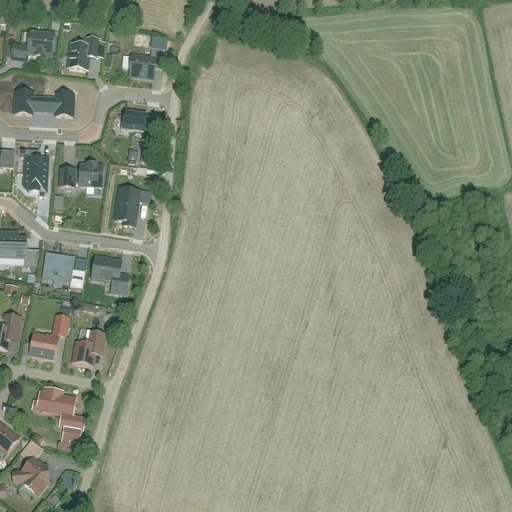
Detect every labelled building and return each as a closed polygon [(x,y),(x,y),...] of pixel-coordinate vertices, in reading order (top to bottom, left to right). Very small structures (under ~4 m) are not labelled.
[(33,35),(31,48),(16,46),(16,51),(9,50),(7,63),(14,63),(14,64),(31,66),(32,58),(57,61),(60,38),(33,35)] [(91,49),(71,47),(68,71),(88,74),(91,49)] [(155,52),(153,62),(133,58),(130,81),(157,85),(159,73),(166,74),(169,54),(155,52)] [(35,96),(16,95),(15,118),(33,119),(33,113),(55,115),(55,120),(74,121),(75,98),(56,97),(56,100),(34,99),(35,96)] [(148,116),(125,113),(123,130),(145,134),(148,116)] [(48,197),(49,161),(25,160),(24,189),(29,196),(48,197)] [(104,169),(81,167),(80,189),(103,190),(104,169)] [(76,191),(77,173),(60,172),(59,190),(76,191)] [(142,194),(121,191),(116,222),(137,225),(142,194)] [(0,235),(0,260),(28,261),(28,240),(19,239),(19,236),(0,235)] [(75,260),(46,256),(43,281),(72,285),(75,260)] [(115,288),(114,298),(130,300),(133,282),(124,280),(127,264),(97,259),(93,284),(115,288)] [(24,298),(22,309),(31,311),(33,300),(24,298)] [(19,347),(24,322),(8,319),(6,331),(0,330),(0,354),(11,357),(13,346),(19,347)] [(72,321),(58,319),(54,339),(69,342),(72,321)] [(79,345),(75,368),(96,372),(98,361),(105,363),(110,339),(92,336),(90,347),(79,345)] [(35,338),(31,361),(58,366),(62,343),(35,338)] [(81,446),(83,434),(85,435),(87,422),(67,418),(68,416),(76,417),(79,402),(66,400),(67,395),(47,391),(46,396),(43,396),(41,405),(37,405),(35,414),(64,420),(62,430),(66,431),(64,443),(66,443),(65,448),(72,449),(72,444),(81,446)] [(2,430),(0,432),(0,452),(8,459),(20,444),(2,430)] [(32,444),(22,458),(35,467),(45,454),(32,444)] [(14,476),(16,490),(28,488),(26,491),(37,502),(54,484),(46,477),(47,476),(32,466),(26,475),(14,476)]
